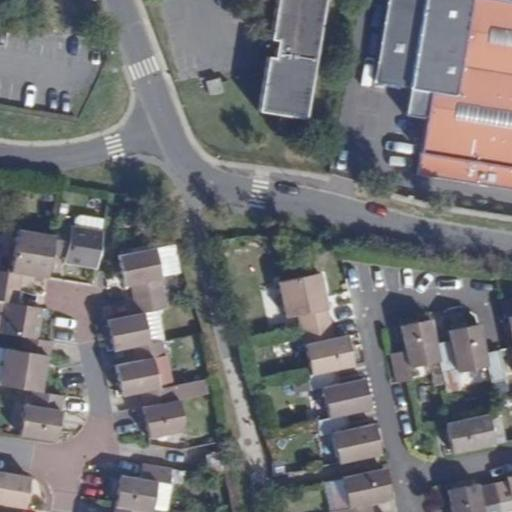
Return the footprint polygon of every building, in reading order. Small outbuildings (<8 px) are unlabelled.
[(276,0),(270,36),(278,38),(276,53),(268,52),(259,109),(306,116),(324,0),(276,0)] [(511,0),(387,0),(375,80),(409,86),(404,113),(426,116),(417,172),(511,186),(511,0)] [(75,218),(74,226),(101,231),(103,219),(80,215),(75,218)] [(95,269),(101,231),(74,226),(56,223),(54,236),(51,254),(65,257),(64,264),(95,269)] [(0,285),(21,289),(23,274),(47,278),(51,254),(54,236),(17,230),(10,273),(0,271),(0,285)] [(130,286),(133,299),(163,293),(155,249),(119,256),(125,287),(130,286)] [(299,330),(330,323),(320,273),(276,283),(284,320),(296,317),(299,330)] [(37,339),(42,308),(19,304),(21,289),(0,285),(0,311),(4,312),(0,333),(15,335),(37,339)] [(163,293),(133,299),(136,314),(106,320),(109,333),(112,350),(132,347),(149,343),(144,313),(166,309),(163,293)] [(511,300),(499,304),(501,313),(502,319),(507,318),(511,338),(511,300)] [(439,363),(435,344),(430,319),(400,325),(404,351),(390,354),(396,382),(411,379),(409,370),(439,363)] [(336,369),(353,366),(346,336),(334,339),(330,323),(299,330),(309,375),(336,369)] [(484,355),(478,325),(447,332),(450,341),(435,344),(439,363),(442,374),(455,371),(456,374),(487,367),(484,355)] [(0,372),(0,385),(32,390),(41,392),(47,356),(50,356),(53,341),(37,339),(15,335),(13,351),(4,349),(0,372)] [(115,366),(121,396),(140,392),(159,388),(153,359),(165,357),(162,340),(149,343),(132,347),(135,362),(115,366)] [(499,352),(484,355),(487,367),(491,383),(506,380),(499,352)] [(325,419),(345,414),(370,409),(364,378),(339,384),(336,369),(309,375),(298,377),(302,394),(319,390),(325,419)] [(159,388),(140,392),(143,407),(142,407),(145,423),(148,437),(148,438),(185,431),(178,400),(208,394),(205,379),(159,388)] [(24,405),(20,435),(56,441),(63,396),(41,392),(32,390),(29,405),(24,405)] [(330,434),(337,463),(380,454),(373,423),(349,429),(345,414),(325,419),(315,421),(318,437),(330,434)] [(452,421),(445,423),(451,453),(493,444),(487,414),(452,421)] [(228,471),(224,451),(205,455),(205,456),(210,475),(228,471)] [(183,471),(141,464),(138,479),(120,476),(115,506),(144,511),(151,511),(152,511),(153,509),(157,483),(157,482),(169,484),(170,482),(181,484),(183,471)] [(339,511),(372,511),(371,504),(390,499),(383,468),(340,478),(347,509),(340,511),(339,511)] [(26,508),(32,478),(0,472),(0,503),(21,507),(26,508)] [(511,511),(511,476),(506,478),(507,481),(493,485),(496,500),(498,511),(511,511)] [(171,486),(157,483),(153,509),(167,511),(171,486)] [(498,511),(496,500),(481,503),(477,485),(447,491),(451,511),(498,511)] [(0,511),(19,511),(21,507),(0,503),(0,511)]
